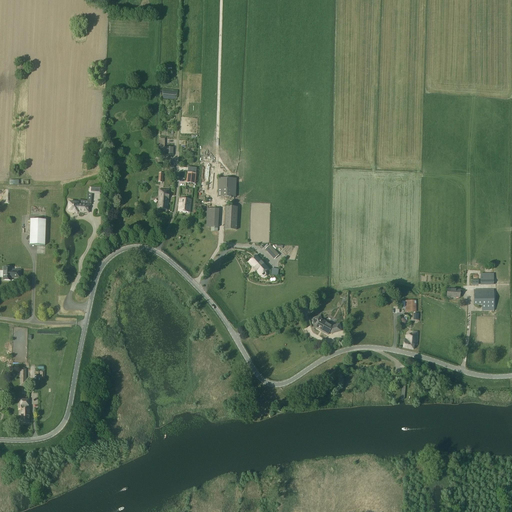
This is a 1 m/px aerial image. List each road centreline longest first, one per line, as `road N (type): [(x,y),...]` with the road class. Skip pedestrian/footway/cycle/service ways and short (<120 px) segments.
road 1 (tertiary): [(0,439),(57,430),(100,269),(130,246),(155,251),(194,283),(258,377),(272,385),(368,346),(511,376)]
road 2 (track): [(215,166),(221,0)]
